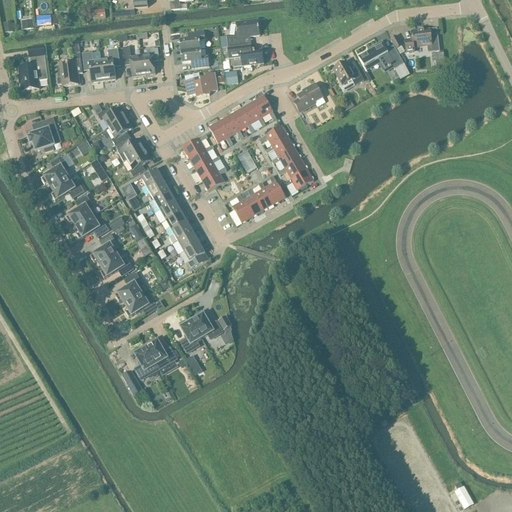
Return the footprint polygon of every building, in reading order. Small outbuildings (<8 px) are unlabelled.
[(147,0),(133,0),(134,10),(147,9),(147,3),(148,3),(147,0)] [(93,21),(107,19),(106,10),(92,12),(93,21)] [(22,21),(22,31),(34,30),(34,21),(22,21)] [(227,38),(228,49),(247,47),(246,39),(260,37),(258,22),(235,25),(236,31),(235,31),(234,38),(227,38)] [(404,42),(406,55),(416,54),(415,49),(427,48),(428,54),(440,53),(438,39),(431,39),(430,30),(411,32),(412,41),(404,42)] [(181,54),(201,51),(200,42),(205,42),(204,34),(188,36),(189,41),(180,42),(181,54)] [(395,36),(390,39),(397,51),(402,48),(395,36)] [(227,38),(220,39),(221,50),(222,50),(228,49),(227,38)] [(383,45),(376,49),(375,47),(368,51),(369,53),(359,59),(367,73),(381,65),(385,72),(395,66),(383,45)] [(252,53),(252,46),(247,47),(228,49),(222,50),(223,61),(229,60),(229,61),(230,61),(231,67),(234,69),(263,65),(262,52),(252,53)] [(22,93),(39,91),(38,83),(48,81),(44,48),(29,50),(30,59),(33,59),(34,67),(19,69),(22,93)] [(144,77),(141,58),(131,59),(130,48),(123,50),(125,68),(131,67),(132,79),(144,77)] [(107,52),(108,61),(101,62),(104,83),(116,81),(114,69),(120,68),(118,50),(107,52)] [(151,56),(141,58),(144,77),(155,76),(154,64),(160,63),(158,50),(151,51),(151,56)] [(183,65),(191,64),(192,70),(209,68),(208,59),(202,60),(201,51),(181,54),(183,65)] [(104,83),(101,62),(93,63),(92,53),(82,55),(84,73),(90,72),(92,84),(104,83)] [(74,60),(74,64),(61,66),(63,79),(57,79),(58,86),(63,86),(63,88),(78,86),(77,75),(83,75),(81,59),(74,60)] [(436,61),(438,72),(446,71),(444,60),(436,61)] [(352,73),(348,66),(347,63),(333,71),(343,87),(352,82),(355,88),(364,82),(357,70),(352,73)] [(403,64),(394,69),(400,81),(410,76),(403,64)] [(237,72),(226,73),(228,86),(239,85),(237,72)] [(218,93),(217,86),(225,84),(224,78),(216,79),(215,75),(205,77),(206,80),(201,81),(201,84),(195,85),(194,82),(185,83),(188,98),(196,96),(197,99),(210,97),(209,94),(218,93)] [(297,98),(299,100),(293,103),(300,115),(306,112),(305,111),(315,105),(315,104),(323,99),(315,85),(307,90),(308,92),(297,98)] [(253,104),(262,120),(269,116),(273,122),(277,120),(273,114),(264,97),(253,104)] [(262,120),(253,104),(242,110),(251,126),(259,122),(262,129),(266,127),(262,120)] [(349,111),(346,105),(340,109),(343,114),(349,111)] [(101,122),(104,121),(109,130),(127,120),(121,110),(115,113),(112,108),(97,116),(101,122)] [(251,126),(242,110),(231,116),(240,133),(248,128),(252,135),(255,133),(251,127),(251,126)] [(240,133),(231,116),(220,123),(229,139),(237,135),(241,141),(244,140),(240,133)] [(111,142),(115,148),(130,139),(127,134),(133,130),(127,120),(109,130),(114,140),(111,142)] [(57,134),(53,121),(39,125),(42,133),(30,137),(31,138),(28,139),(30,146),(33,145),(36,153),(44,150),(45,154),(54,151),(52,148),(54,147),(51,136),(57,134)] [(229,139),(220,123),(209,129),(218,146),(226,141),(230,148),(233,146),(229,139)] [(261,145),(268,141),(272,148),(288,139),(281,128),(265,137),(266,138),(259,142),(261,145)] [(189,160),(205,151),(201,144),(208,140),(206,137),(199,140),(183,149),(189,160)] [(127,162),(145,151),(139,141),(133,145),(130,139),(115,148),(119,154),(124,164),(127,162)] [(288,139),(272,148),(265,152),(267,156),(274,152),(278,159),(294,150),(288,139)] [(84,156),(91,150),(85,142),(77,148),(84,156)] [(205,151),(189,160),(196,171),(212,162),(208,155),(214,151),(212,147),(206,151),(205,151)] [(294,150),(278,159),(279,159),(272,163),(274,167),(280,163),(285,170),(301,161),(294,150)] [(145,151),(127,162),(133,171),(130,173),(133,179),(146,172),(143,167),(151,162),(145,151)] [(237,158),(247,175),(257,169),(247,152),(237,158)] [(212,162),(196,171),(202,182),(218,173),(214,166),(221,162),(219,158),(212,162)] [(51,190),(69,179),(65,173),(69,170),(62,159),(51,165),(55,171),(41,180),(45,187),(48,185),(51,190)] [(103,184),(109,180),(98,161),(91,165),(103,184)] [(285,170),(278,174),(280,177),(287,173),(291,181),(307,172),(301,161),(285,170)] [(218,173),(202,182),(209,193),(225,184),(220,176),(227,172),(225,169),(218,173)] [(142,189),(144,194),(163,182),(157,172),(142,180),(146,187),(142,189)] [(307,172),(291,181),(284,185),(286,188),(293,184),(298,192),(314,183),(307,172)] [(265,190),(274,206),(286,199),(273,178),(269,180),(272,186),(266,190),(265,190)] [(69,179),(51,190),(54,194),(51,196),(55,203),(69,194),(73,200),(83,193),(76,182),(72,184),(69,179)] [(154,201),(169,193),(163,182),(144,194),(146,198),(150,195),(154,201)] [(265,190),(266,190),(262,184),(258,186),(261,192),(255,196),(254,196),(264,212),(274,206),(265,190)] [(121,190),(125,197),(130,194),(126,187),(121,190)] [(254,196),(255,196),(251,190),(247,193),(251,198),(244,202),(243,202),(253,218),(264,212),(254,196)] [(155,215),(175,203),(169,193),(154,201),(153,201),(157,209),(153,211),(155,215)] [(243,202),(244,202),(241,197),(237,199),(240,204),(232,209),(234,213),(230,216),(237,228),(242,226),(241,225),(253,218),(243,202)] [(76,228),(93,217),(90,212),(93,209),(86,198),(76,204),(80,210),(66,219),(70,226),(73,224),(76,228)] [(128,203),(132,209),(137,206),(133,200),(128,203)] [(157,218),(162,216),(166,222),(181,214),(175,203),(155,215),(157,218)] [(166,231),(168,235),(187,224),(181,214),(166,222),(170,229),(166,231)] [(97,223),(93,217),(76,228),(79,233),(76,235),(80,242),(94,233),(98,239),(108,232),(101,221),(97,223)] [(120,219),(109,226),(113,233),(125,226),(120,219)] [(140,223),(144,230),(149,227),(145,220),(140,223)] [(174,236),(178,243),(193,234),(187,224),(168,235),(170,239),(174,236)] [(146,234),(150,240),(155,237),(151,231),(146,234)] [(178,243),(184,253),(199,245),(193,234),(178,243)] [(90,258),(94,265),(97,263),(100,267),(118,256),(114,250),(118,248),(111,237),(101,243),(104,249),(90,258)] [(144,241),(138,245),(145,258),(152,254),(144,241)] [(152,244),(156,251),(161,248),(157,241),(152,244)] [(199,245),(184,253),(184,254),(180,256),(190,273),(209,263),(199,245)] [(158,255),(162,261),(167,258),(163,252),(158,255)] [(118,256),(100,267),(103,272),(100,274),(104,280),(118,272),(122,277),(132,271),(125,260),(121,262),(118,256)] [(115,297),(119,304),(122,302),(125,306),(142,295),(139,289),(142,287),(135,276),(125,282),(129,288),(115,297)] [(146,301),(142,295),(125,306),(128,311),(125,313),(129,319),(143,310),(147,316),(157,310),(150,299),(146,301)] [(197,320),(192,323),(202,340),(208,336),(211,341),(222,334),(216,324),(210,327),(202,313),(195,317),(197,320)] [(196,343),(202,340),(192,323),(187,325),(186,322),(179,326),(187,341),(181,344),(187,355),(199,348),(196,343)] [(151,347),(146,349),(158,371),(176,361),(170,350),(164,354),(156,340),(149,344),(151,347)] [(158,371),(146,349),(141,352),(140,349),(133,353),(141,367),(135,371),(141,381),(158,371)] [(134,398),(142,394),(135,380),(127,384),(134,398)] [(473,506),(470,499),(464,489),(459,491),(455,493),(465,511),(473,506)]
